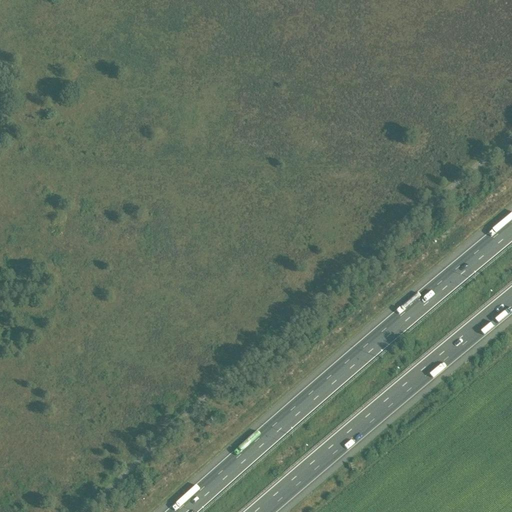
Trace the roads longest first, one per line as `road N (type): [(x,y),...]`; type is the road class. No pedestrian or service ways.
road 1 (motorway): [(511,226),(177,511)]
road 2 (motorway): [(264,511),(511,302)]
